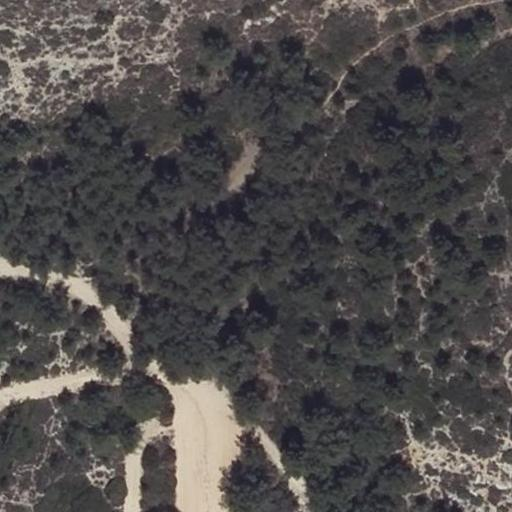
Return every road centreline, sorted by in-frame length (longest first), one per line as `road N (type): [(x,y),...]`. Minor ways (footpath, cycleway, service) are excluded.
road 1 (track): [(325,511),(251,427),(186,376),(134,361),(0,399)]
road 2 (track): [(0,266),(69,281),(106,302),(134,361)]
